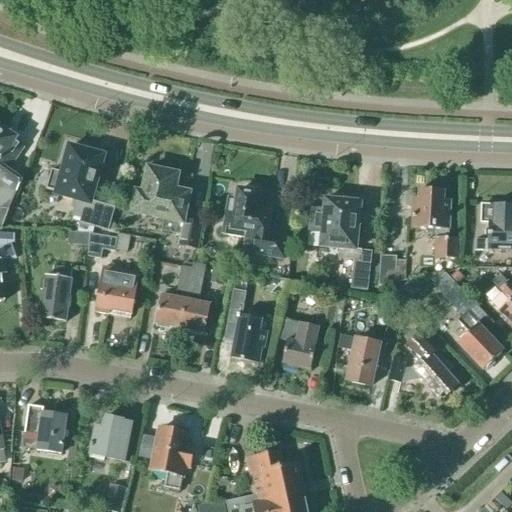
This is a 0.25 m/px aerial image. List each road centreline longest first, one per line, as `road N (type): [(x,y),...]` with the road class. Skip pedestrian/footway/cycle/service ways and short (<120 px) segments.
road 1 (secondary): [(511,133),(337,121),(221,103),(0,41)]
road 2 (secondary): [(0,63),(270,129),(511,149)]
road 3 (residential): [(0,367),(225,397),(351,426)]
